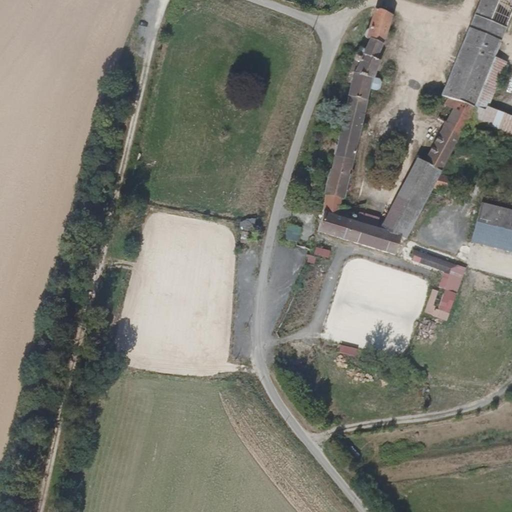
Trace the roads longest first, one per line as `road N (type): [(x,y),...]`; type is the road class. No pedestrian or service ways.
road 1 (unclassified): [(369,511),(265,367),(259,275),(332,26),(254,0)]
road 2 (track): [(159,0),(35,511)]
